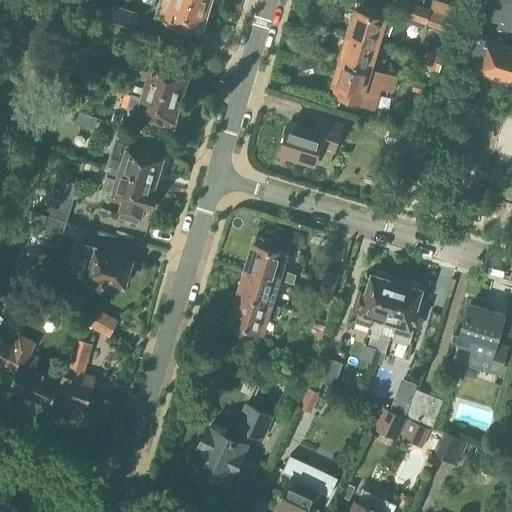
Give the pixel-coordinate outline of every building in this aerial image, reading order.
[(97,0),(92,17),(133,29),(138,12),(97,0)] [(160,2),(155,17),(166,21),(166,22),(197,31),(201,32),(201,30),(204,31),(208,18),(205,18),(209,6),(188,0),(160,0),(160,3),(160,2)] [(435,0),(433,0),(431,10),(452,17),(456,7),(435,0)] [(511,0),(484,0),(470,50),(480,54),(476,69),(511,79),(511,0)] [(404,1),(399,17),(425,26),(426,22),(448,29),(452,17),(431,10),(430,10),(404,1)] [(352,23),(348,34),(378,44),(386,19),(356,10),(355,12),(352,14),(350,20),(352,23)] [(104,22),(100,36),(118,42),(122,27),(104,22)] [(342,47),(340,54),(342,56),(341,59),(371,68),(378,44),(348,34),(345,46),(342,47)] [(424,49),(422,57),(442,63),(447,48),(438,46),(436,52),(424,49)] [(140,67),(135,83),(180,97),(184,85),(187,86),(190,74),(188,73),(188,70),(179,68),(182,60),(168,56),(165,63),(154,60),(143,57),(140,67)] [(422,57),(419,65),(440,71),(442,63),(422,57)] [(334,72),(332,78),(334,81),(333,84),(337,85),(334,95),(369,106),(375,87),(388,92),(393,75),(371,68),(341,59),(337,71),(334,72)] [(415,81),(412,91),(424,94),(427,84),(415,81)] [(132,93),(127,108),(138,112),(138,113),(169,122),(172,123),(173,120),(176,121),(179,109),(177,108),(180,97),(135,83),(132,94),(132,93)] [(73,125),(94,131),(97,118),(77,112),(73,125)] [(114,114),(112,122),(121,124),(123,116),(114,114)] [(290,123),(281,152),(285,153),(286,156),(293,158),(295,156),(315,162),(329,166),(334,151),(341,126),(318,119),(315,130),(290,123)] [(411,135),(391,129),(387,142),(407,148),(411,135)] [(114,157),(111,167),(156,180),(159,169),(162,169),(165,157),(163,156),(163,154),(160,153),(129,143),(129,144),(117,141),(113,157),(114,157)] [(107,176),(102,192),(113,195),(113,196),(124,199),(120,213),(119,217),(139,222),(144,205),(154,209),(159,191),(153,189),(156,180),(111,167),(108,176),(107,176)] [(53,193),(47,216),(67,222),(74,199),(53,193)] [(42,229),(47,216),(30,211),(26,224),(42,229)] [(47,216),(42,229),(63,235),(67,222),(47,216)] [(256,236),(246,269),(278,279),(293,283),(294,273),(281,269),(286,253),(270,248),(273,241),(256,236)] [(81,243),(73,269),(89,274),(87,283),(94,285),(109,289),(111,281),(123,285),(131,258),(125,256),(127,252),(111,247),(109,251),(81,243)] [(18,265),(14,272),(26,277),(30,269),(19,264),(18,264),(18,265)] [(240,282),(238,288),(239,291),(239,294),(271,303),(278,279),(246,269),(243,280),(240,282)] [(327,269),(320,291),(332,295),(339,273),(327,269)] [(358,311),(355,321),(370,325),(373,331),(369,344),(377,346),(381,331),(383,323),(397,278),(385,275),(386,272),(375,269),(373,274),(371,273),(365,291),(363,290),(357,311),(358,311)] [(397,278),(383,323),(394,326),(393,330),(394,331),(393,336),(396,339),(405,342),(409,340),(413,326),(416,325),(420,311),(419,306),(417,305),(422,288),(419,287),(420,283),(409,279),(408,282),(397,278)] [(320,291),(318,299),(330,302),(332,295),(320,291)] [(232,308),(230,314),(232,317),(230,321),(238,324),(234,335),(259,342),(267,315),(277,318),(280,306),(271,303),(239,294),(235,306),(232,308)] [(454,332),(452,340),(459,342),(454,359),(500,372),(507,347),(496,343),(505,313),(470,304),(461,334),(454,332)] [(90,305),(82,321),(110,336),(118,320),(90,305)] [(316,318),(313,326),(320,328),(317,340),(321,341),(327,321),(316,318)] [(381,331),(377,346),(384,348),(389,333),(381,331)] [(0,333),(0,357),(7,361),(6,364),(17,369),(10,383),(51,403),(54,396),(61,379),(36,368),(41,358),(31,353),(36,342),(18,335),(14,344),(0,338),(0,337),(1,334),(0,333)] [(61,379),(54,396),(87,406),(97,377),(83,373),(87,362),(93,343),(76,338),(70,357),(61,379)] [(312,377),(323,382),(327,384),(325,390),(333,394),(336,388),(335,387),(342,362),(320,355),(312,377)] [(298,403),(311,377),(303,373),(290,399),(298,403)] [(323,382),(312,377),(311,377),(298,403),(301,404),(299,407),(311,413),(321,393),(318,392),(323,382)] [(433,426),(443,399),(416,389),(406,415),(433,426)] [(393,400),(390,408),(406,414),(409,406),(393,400)] [(204,447),(194,469),(197,470),(199,473),(206,476),(209,476),(213,478),(216,472),(229,478),(232,469),(234,470),(243,450),(241,450),(250,432),(262,437),(271,416),(247,404),(232,437),(209,426),(200,446),(204,447)] [(373,428),(397,440),(398,437),(422,447),(431,429),(408,418),(383,406),(373,428)] [(491,444),(506,447),(511,428),(511,418),(499,414),(491,444)] [(435,454),(457,465),(468,441),(446,430),(435,454)] [(291,475),(276,506),(287,511),(309,511),(319,491),(330,496),(338,477),(337,476),(336,478),(299,460),(300,459),(291,454),(283,471),(291,475)] [(356,500),(350,511),(392,511),(396,504),(390,501),(391,500),(363,487),(357,501),(356,500)]
